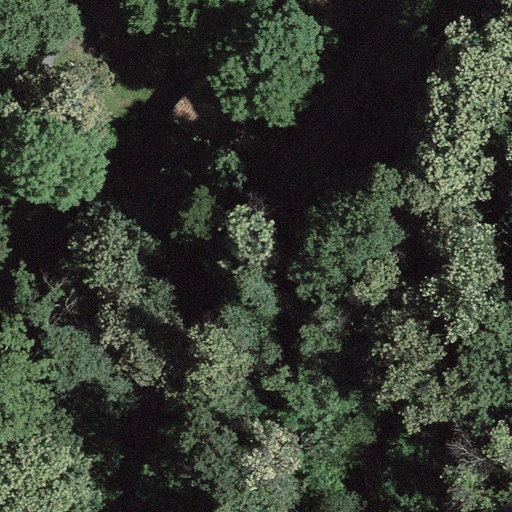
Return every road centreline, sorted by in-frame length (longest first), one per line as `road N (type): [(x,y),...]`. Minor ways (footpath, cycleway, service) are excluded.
road 1 (unclassified): [(118,511),(159,366),(202,288),(425,0)]
road 2 (track): [(28,25),(86,68),(141,128),(187,201)]
road 3 (residential): [(0,127),(35,0)]
